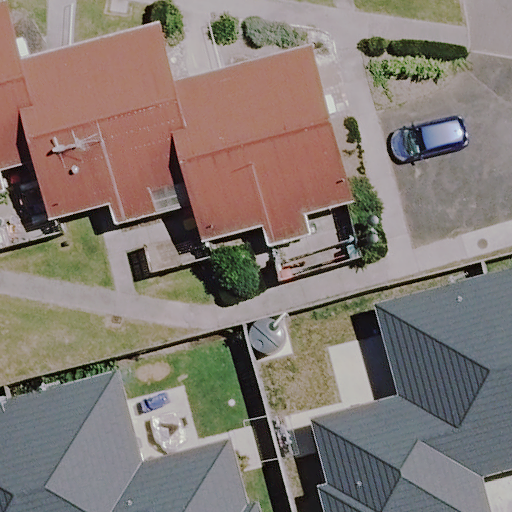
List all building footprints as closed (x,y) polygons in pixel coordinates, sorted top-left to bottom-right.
[(51,232),(100,218),(106,239),(124,234),(134,268),(183,254),(167,199),(181,195),(155,97),(136,30),(4,68),(34,172),(51,232)] [(0,201),(4,200),(0,186),(0,181),(34,172),(4,68),(0,54),(0,201)] [(198,255),(246,242),(252,265),(319,246),(312,223),(342,215),(297,57),(155,97),(181,195),(183,200),(198,255)] [(323,511),(367,500),(326,347),(145,395),(174,502),(215,491),(220,511),(323,511)] [(383,479),(392,511),(487,511),(473,455),(383,479)]
